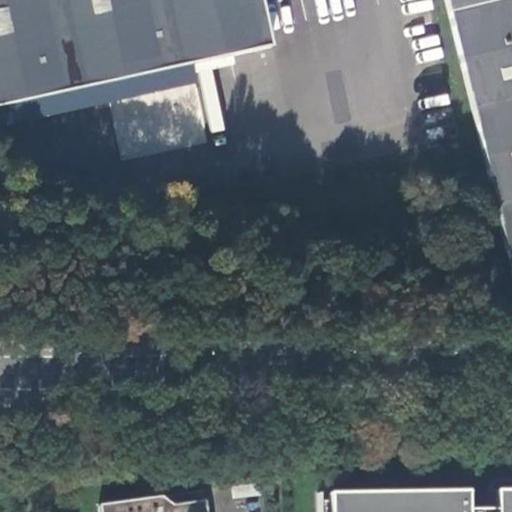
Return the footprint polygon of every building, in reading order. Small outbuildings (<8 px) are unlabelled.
[(0,0),(0,111),(271,51),(259,0),(0,0)] [(446,0),(450,14),(505,0),(446,0)] [(511,0),(505,0),(450,14),(511,258),(511,0)] [(463,511),(463,492),(325,493),(324,511),(511,511),(511,491),(491,492),(490,511),(463,511)] [(157,495),(95,504),(95,511),(201,511),(200,500),(168,504),(157,495)]
